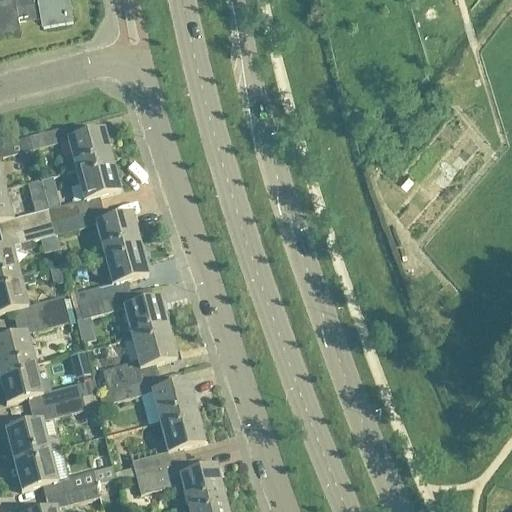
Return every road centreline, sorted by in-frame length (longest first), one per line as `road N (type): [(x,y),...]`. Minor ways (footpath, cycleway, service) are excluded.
road 1 (secondary): [(181,0),(233,202),(348,511)]
road 2 (secondary): [(400,511),(281,197),(235,0)]
road 3 (residential): [(286,511),(157,152),(134,58)]
road 4 (residential): [(0,92),(134,58)]
